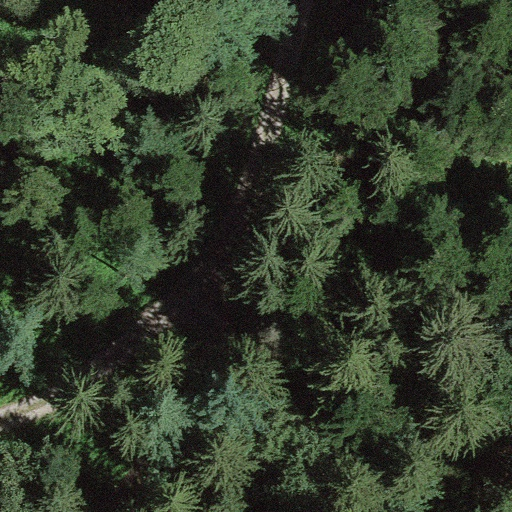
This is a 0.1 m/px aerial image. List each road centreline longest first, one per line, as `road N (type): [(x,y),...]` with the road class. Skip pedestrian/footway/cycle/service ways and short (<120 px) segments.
road 1 (track): [(115,511),(202,390),(306,0)]
road 2 (track): [(0,426),(110,364),(237,243)]
